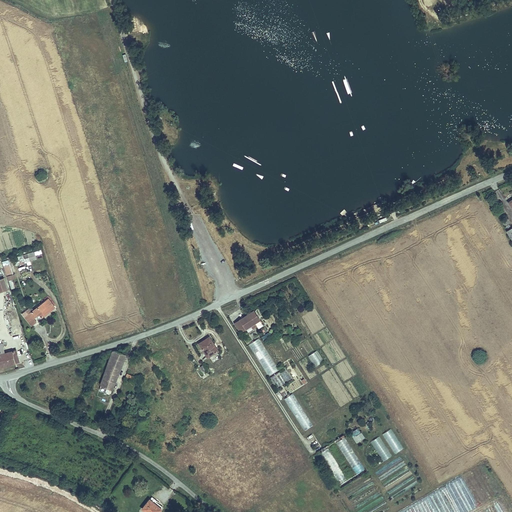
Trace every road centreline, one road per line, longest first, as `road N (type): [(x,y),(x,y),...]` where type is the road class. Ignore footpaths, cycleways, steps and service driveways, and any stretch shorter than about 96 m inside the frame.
road 1 (unclassified): [(511,172),(174,323),(0,380)]
road 2 (unclassified): [(0,380),(26,403),(142,455),(212,511)]
